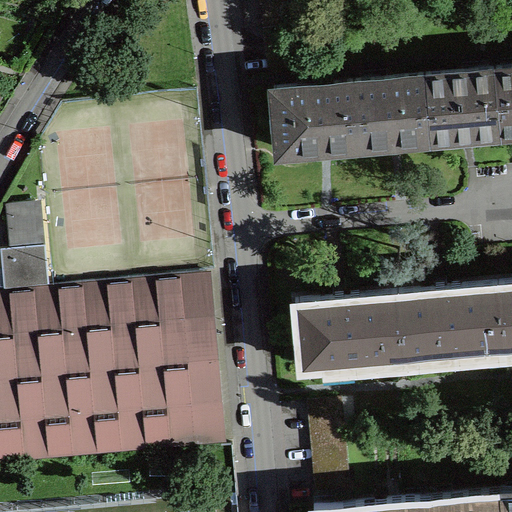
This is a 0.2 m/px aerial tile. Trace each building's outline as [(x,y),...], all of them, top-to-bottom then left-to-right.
[(262,0),(266,25),(298,20),(295,0),(262,0)] [(304,66),(298,20),(266,25),(272,70),(304,66)] [(511,62),(495,64),(500,127),(511,126),(511,62)] [(500,127),(495,64),(424,71),(430,133),(464,130),(500,127)] [(354,77),(360,140),(393,137),(430,133),(424,71),(354,77)] [(274,84),(279,147),(323,143),(360,140),(354,77),(274,84)] [(10,226),(12,244),(38,242),(34,199),(8,201),(10,226)] [(7,266),(0,266),(0,285),(44,281),(38,250),(31,251),(31,252),(6,254),(7,266)] [(213,350),(206,268),(0,286),(0,458),(221,439),(213,350)] [(511,276),(499,278),(504,343),(511,342),(511,276)] [(398,287),(404,352),(437,349),(438,357),(472,354),(471,346),(504,343),(499,278),(439,283),(398,287)] [(404,352),(398,287),(338,292),(299,296),(298,295),(295,296),(298,331),(293,331),(296,359),(300,358),(301,361),(322,359),(323,370),(355,367),(355,364),(388,361),(387,353),(404,352)] [(343,429),(340,395),(308,397),(311,431),(343,429)] [(316,486),(348,483),(343,429),(311,431),(316,486)] [(501,492),(502,511),(511,511),(511,482),(500,484),(501,492)] [(432,498),(433,511),(502,511),(501,492),(490,493),(489,486),(442,490),(443,497),(432,498)] [(376,503),(376,511),(433,511),(432,498),(421,499),(420,492),(386,495),(387,502),(376,503)] [(365,504),(364,497),(314,501),(314,511),(376,511),(376,503),(365,504)]
